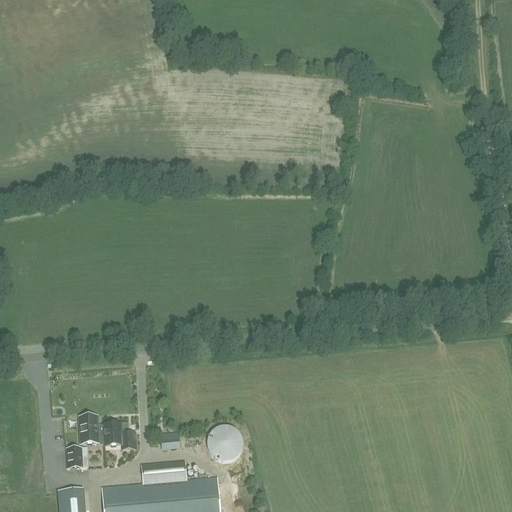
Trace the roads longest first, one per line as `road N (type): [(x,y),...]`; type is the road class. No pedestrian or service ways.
road 1 (unclassified): [(511,321),(0,361)]
road 2 (track): [(475,0),(483,113),(511,256)]
